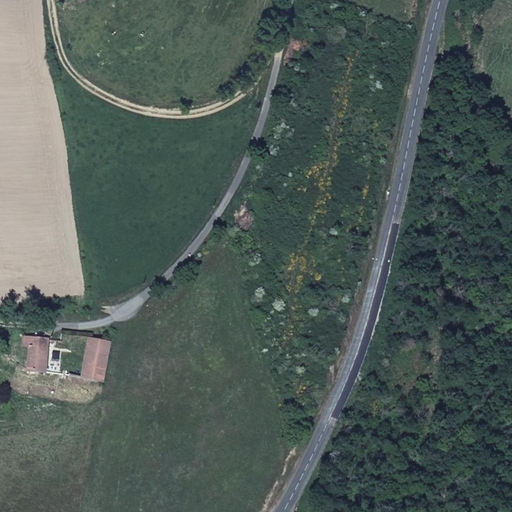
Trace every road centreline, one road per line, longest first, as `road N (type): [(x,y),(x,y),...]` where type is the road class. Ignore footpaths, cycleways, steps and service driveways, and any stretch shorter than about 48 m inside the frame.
road 1 (secondary): [(285,511),(352,370),(444,0)]
road 2 (track): [(433,39),(470,302),(451,438),(458,511)]
road 3 (unclassified): [(47,323),(103,322),(151,298),(201,243),(248,163),(290,0)]
